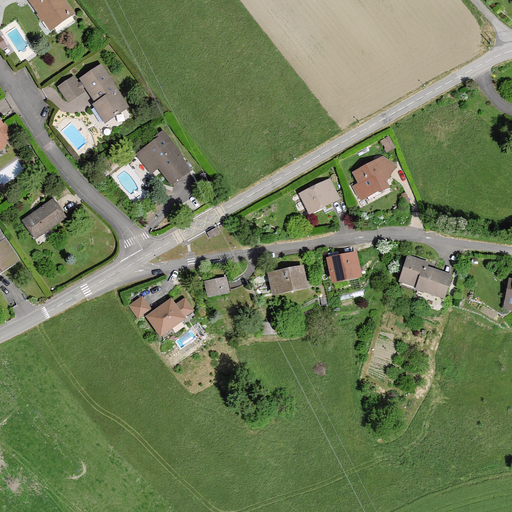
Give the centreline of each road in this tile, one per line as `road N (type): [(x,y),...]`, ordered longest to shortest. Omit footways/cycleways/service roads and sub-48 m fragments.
road 1 (unclassified): [(146,256),(511,51)]
road 2 (residential): [(110,275),(383,236),(511,252)]
road 3 (residential): [(146,256),(56,155),(0,65)]
road 4 (unclassified): [(0,335),(110,275)]
